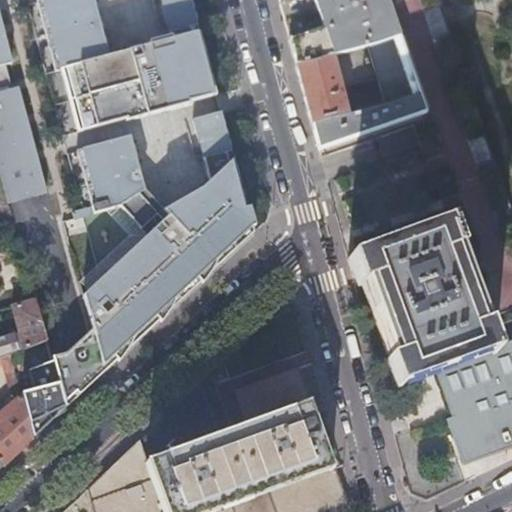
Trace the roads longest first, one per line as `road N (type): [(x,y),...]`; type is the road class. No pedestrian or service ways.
road 1 (residential): [(12,511),(314,235)]
road 2 (residential): [(388,511),(314,235)]
road 3 (residential): [(314,235),(249,0)]
